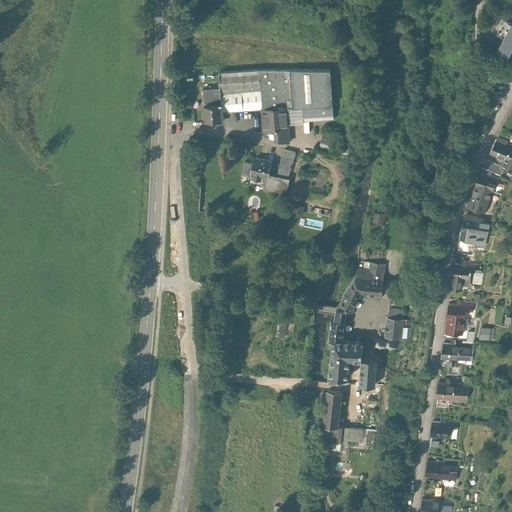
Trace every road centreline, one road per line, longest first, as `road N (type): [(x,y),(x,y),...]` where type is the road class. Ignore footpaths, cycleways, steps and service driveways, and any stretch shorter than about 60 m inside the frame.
road 1 (secondary): [(161,0),(150,282),(124,511)]
road 2 (residential): [(415,511),(458,203),(511,93)]
